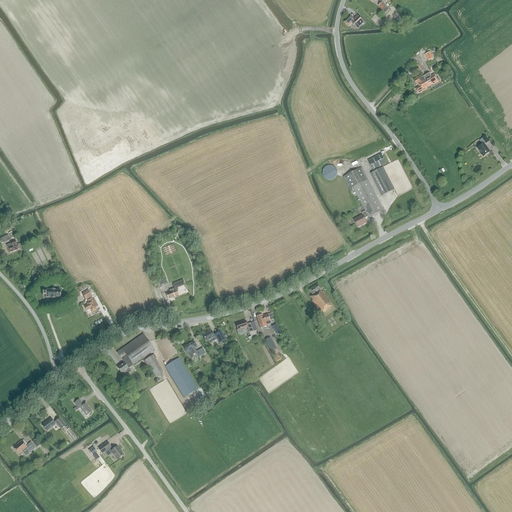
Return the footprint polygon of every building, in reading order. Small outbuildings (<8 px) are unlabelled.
[(354,19),(351,16),(344,22),(348,27),(353,23),(353,24),(357,29),(364,22),(358,16),(354,19)] [(433,58),(430,52),(424,55),(427,61),(433,58)] [(434,75),(432,76),(429,72),(423,76),(423,77),(425,80),(426,80),(429,85),(432,84),(433,85),(438,82),(440,81),(438,78),(437,79),(434,75)] [(418,84),(420,86),(416,89),(418,94),(427,89),(426,88),(430,86),(429,85),(426,80),(425,80),(423,77),(423,76),(422,75),(414,80),(416,85),(418,83),(419,84),(418,84)] [(482,155),(483,157),(490,152),(485,144),(486,144),(489,141),(486,136),(480,141),(482,144),(477,148),(481,153),(480,154),(481,156),(482,155)] [(373,170),(386,163),(382,154),(368,161),(373,170)] [(331,166),(329,166),(328,166),(326,167),(324,168),(323,170),(323,171),(323,173),(323,175),(323,176),(324,177),(325,178),(326,179),(328,180),(330,180),(332,180),(333,179),(335,178),(336,177),(337,176),(337,174),(337,172),(337,171),(336,169),(335,168),(333,166),(331,166)] [(371,173),(382,196),(395,190),(383,167),(371,173)] [(383,210),(368,180),(361,168),(343,177),(349,189),(353,187),(365,211),(362,213),(363,215),(354,220),(358,228),(367,223),(365,219),(368,217),(369,218),(383,210)] [(0,244),(10,239),(8,235),(0,238),(0,244)] [(10,253),(19,249),(16,241),(7,246),(10,253)] [(172,275),(179,273),(177,264),(170,265),(172,275)] [(179,297),(188,293),(183,280),(173,284),(174,288),(170,290),(170,292),(166,294),(168,299),(178,295),(179,297)] [(321,314),(332,305),(323,292),(322,293),(320,290),(321,289),(318,284),(309,290),(313,295),(310,297),(313,300),(312,301),(321,314)] [(61,296),(61,292),(60,292),(60,290),(55,290),(51,289),(51,290),(46,290),(46,292),(45,292),(43,292),(43,295),(45,295),(46,295),(45,297),(51,298),(55,298),(60,298),(60,296),(61,296)] [(95,307),(97,305),(94,300),(93,300),(92,298),(87,301),(89,303),(87,304),(88,305),(84,306),(87,311),(89,310),(90,313),(92,312),(96,310),(95,307)] [(256,317),(260,328),(267,326),(267,325),(271,324),(270,321),(273,320),(271,313),(268,315),(268,314),(263,316),(262,315),(256,317)] [(249,333),(253,331),(250,323),(246,324),(245,321),(236,324),(238,330),(237,330),(238,334),(244,332),(242,329),(247,327),(249,333)] [(219,344),(226,340),(221,331),(213,335),(211,331),(203,335),(206,342),(208,340),(210,343),(216,339),(219,344)] [(129,368),(155,350),(143,333),(117,352),(124,363),(118,368),(124,377),(129,374),(128,373),(131,372),(129,368)] [(276,348),(270,337),(264,341),(271,352),(276,348)] [(195,349),(197,348),(193,341),(183,347),(187,353),(188,353),(192,359),(195,356),(195,355),(197,354),(198,357),(205,353),(202,348),(196,352),(195,349)] [(153,354),(143,361),(147,367),(148,366),(155,378),(162,373),(160,366),(155,359),(156,358),(153,354)] [(184,397),(197,389),(178,358),(165,366),(184,397)] [(74,403),(79,409),(80,408),(86,416),(92,412),(85,403),(83,405),(79,399),(74,403)] [(61,430),(66,426),(59,418),(55,422),(54,423),(50,418),(42,425),(47,432),(57,424),(61,430)] [(31,442),(29,444),(26,446),(22,441),(18,444),(19,444),(13,448),(18,454),(25,449),(28,454),(35,448),(31,442)] [(117,460),(124,455),(117,446),(111,451),(109,449),(111,447),(107,442),(98,448),(102,454),(105,452),(108,456),(112,453),(117,460)] [(94,447),(88,451),(92,456),(93,456),(96,461),(100,458),(96,453),(98,452),(94,447)]
